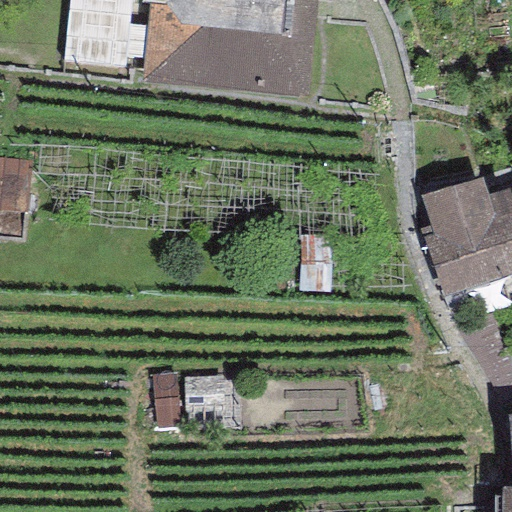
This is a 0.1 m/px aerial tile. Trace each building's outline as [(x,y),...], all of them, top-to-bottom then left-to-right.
[(136,0),(68,0),(63,61),(124,69),(125,59),(142,58),(145,25),(128,24),(130,13),(136,14),(136,0)] [(314,0),(148,0),(145,25),(142,58),(140,79),(305,97),(314,0)] [(31,161),(0,158),(0,209),(26,212),(31,161)] [(482,177),(420,196),(430,228),(421,230),(441,296),(511,274),(511,202),(508,189),(487,195),(482,177)] [(511,373),(492,320),(460,328),(465,343),(490,383),(501,406),(511,403),(511,373)] [(178,374),(151,375),(157,429),(179,429),(178,374)] [(511,511),(511,487),(501,487),(500,495),(493,495),(493,511),(511,511)]
